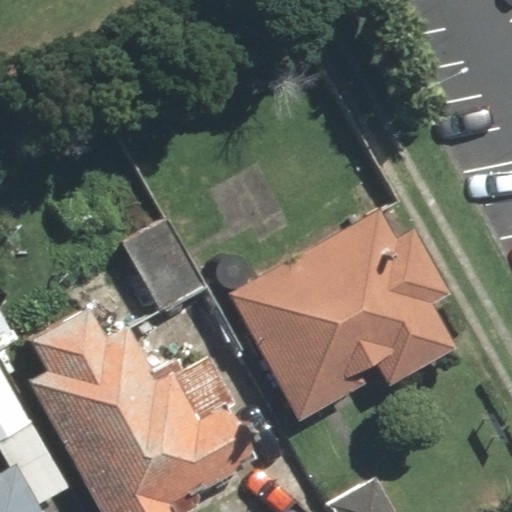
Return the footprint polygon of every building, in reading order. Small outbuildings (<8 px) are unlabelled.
[(148,218),(102,244),(143,317),(189,291),(148,218)] [(210,303),(281,427),(326,402),(318,389),(358,367),(372,392),(439,354),(412,306),(427,298),(389,230),(372,240),(360,218),(210,303)] [(13,386),(80,511),(158,511),(157,508),(241,463),(210,405),(177,422),(153,378),(137,386),(109,334),(95,341),(78,309),(9,346),(26,379),(13,386)] [(0,392),(0,482),(16,510),(56,487),(0,392)] [(374,511),(356,480),(311,507),(313,511),(374,511)] [(15,511),(0,486),(0,511),(15,511)]
